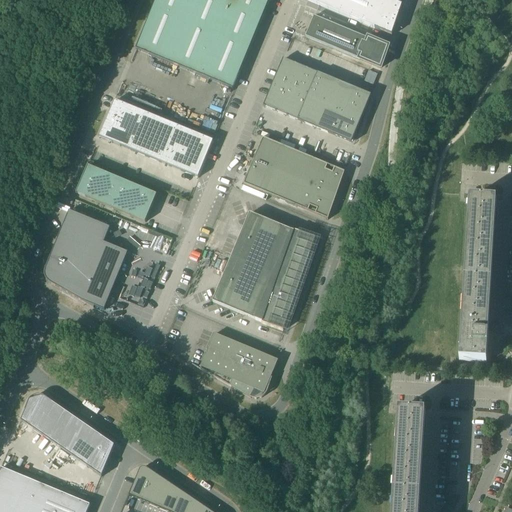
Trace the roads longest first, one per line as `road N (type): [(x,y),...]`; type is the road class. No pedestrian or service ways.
road 1 (unclassified): [(416,0),(284,401),(269,415),(249,414),(144,356)]
road 2 (unclassified): [(290,0),(144,356)]
road 3 (unclassified): [(48,304),(28,282),(30,254),(136,0)]
road 4 (unknown): [(168,298),(300,353)]
road 5 (unclassified): [(133,444),(24,367)]
road 6 (unknown): [(245,110),(363,157)]
road 7 (unclassified): [(232,511),(133,444)]
